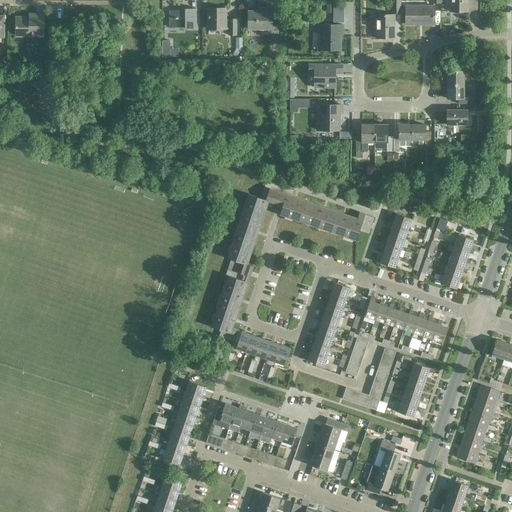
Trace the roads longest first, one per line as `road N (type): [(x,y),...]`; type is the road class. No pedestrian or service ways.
road 1 (residential): [(413,511),(478,315)]
road 2 (residential): [(329,264),(275,247),(250,324),(302,341)]
road 3 (residential): [(425,45),(358,62),(357,107),(424,106)]
road 4 (residential): [(478,315),(329,264)]
road 5 (residential): [(256,475),(200,450),(181,511)]
road 6 (residential): [(371,511),(256,475)]
